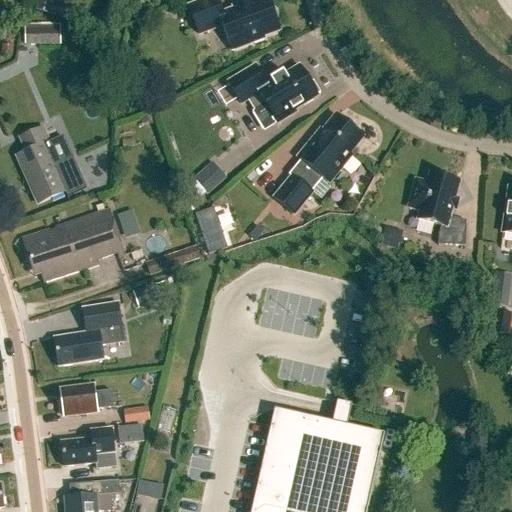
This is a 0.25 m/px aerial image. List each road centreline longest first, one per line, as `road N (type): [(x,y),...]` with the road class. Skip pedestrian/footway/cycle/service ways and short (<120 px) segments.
road 1 (residential): [(511,151),(432,136),(390,114),(338,61),(310,0)]
road 2 (residential): [(38,511),(0,284)]
